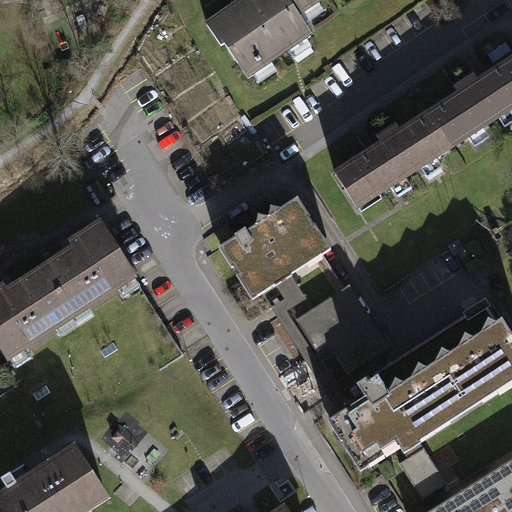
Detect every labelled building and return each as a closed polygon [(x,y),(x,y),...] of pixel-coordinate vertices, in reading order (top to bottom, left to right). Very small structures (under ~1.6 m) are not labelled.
[(285,0),(244,0),(245,0),(246,3),(237,9),(235,6),(208,25),(222,45),(225,43),(249,78),(253,75),(257,80),(274,69),(267,59),(285,46),(292,56),(309,45),(306,39),(310,36),(297,17),(285,0)] [(285,0),(297,17),(300,15),(304,21),(322,9),(315,0),(285,0)] [(456,94),(428,112),(452,151),(511,112),(511,59),(477,82),(473,75),(452,88),(456,94)] [(452,151),(428,112),(399,130),(395,124),(374,137),(379,145),(334,174),(357,211),(452,151)] [(254,227),(218,250),(250,301),(274,284),(331,250),(298,199),(279,212),(269,210),(267,220),(256,217),(254,227)] [(70,250),(47,265),(82,318),(136,284),(143,279),(105,221),(71,241),(75,247),(70,250)] [(0,288),(0,334),(16,360),(82,318),(47,265),(13,287),(9,289),(6,285),(0,288)] [(305,297),(291,274),(274,284),(283,297),(270,305),(329,395),(341,415),(354,407),(323,360),(334,353),(330,347),(317,355),(295,321),(287,309),(305,297)] [(181,355),(136,284),(16,360),(61,431),(181,355)] [(349,286),(295,321),(317,355),(330,347),(334,353),(347,374),(389,347),(349,286)] [(341,415),(329,423),(361,473),(401,448),(405,455),(422,445),(511,387),(511,341),(502,325),(495,329),(488,325),(481,338),(473,344),(465,340),(457,354),(450,359),(442,355),(434,368),(425,374),(418,370),(411,383),(401,389),(395,385),(387,398),(377,382),(365,390),(364,387),(357,391),(363,401),(354,407),(341,415)] [(423,501),(448,485),(422,445),(405,455),(407,460),(400,465),(423,501)] [(10,491),(0,496),(0,511),(97,511),(113,502),(78,448),(20,485),(14,475),(4,481),(10,491)] [(511,511),(511,481),(464,511),(511,511)]
